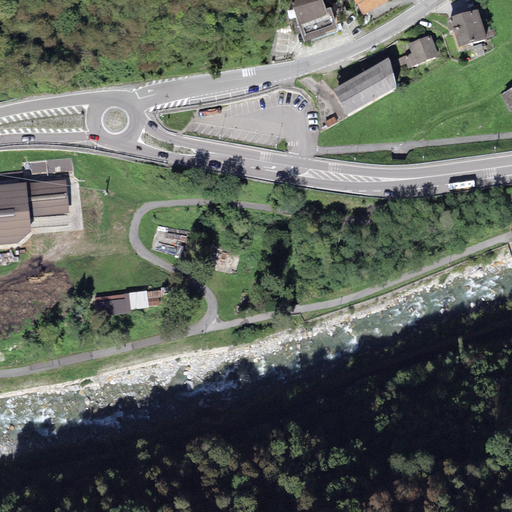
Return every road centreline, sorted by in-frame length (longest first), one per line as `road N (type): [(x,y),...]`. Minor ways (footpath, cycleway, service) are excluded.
road 1 (track): [(0,496),(100,473),(511,329)]
road 2 (track): [(202,326),(339,300),(496,239),(507,238),(511,248)]
road 3 (residential): [(130,103),(324,61),(437,0)]
road 4 (primary): [(214,156),(382,180),(511,165)]
road 5 (track): [(0,279),(133,243)]
